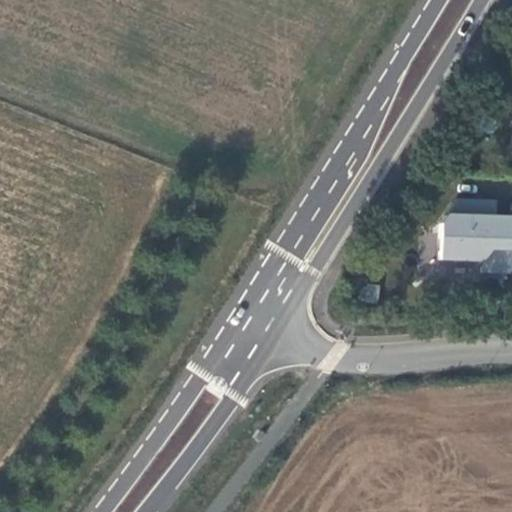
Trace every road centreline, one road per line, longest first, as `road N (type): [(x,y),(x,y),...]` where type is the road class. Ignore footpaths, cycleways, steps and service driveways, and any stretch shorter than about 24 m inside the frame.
road 1 (secondary): [(259,325),(465,0)]
road 2 (unclassified): [(511,351),(331,360),(259,325)]
road 3 (secondary): [(118,511),(259,325)]
